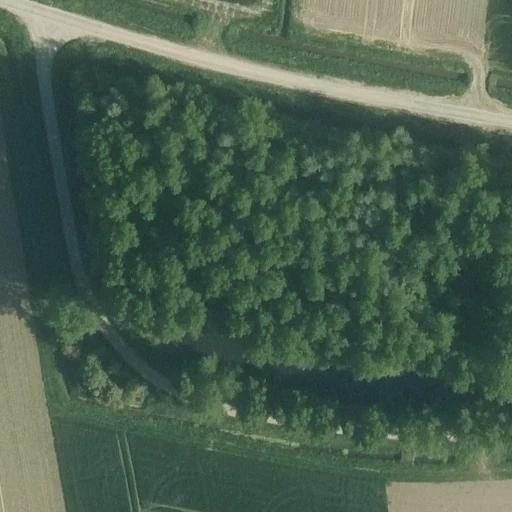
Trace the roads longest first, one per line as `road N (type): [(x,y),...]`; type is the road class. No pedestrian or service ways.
road 1 (unclassified): [(511,444),(387,443),(249,420),(186,402),(110,349),(72,254),(34,16)]
road 2 (unclassified): [(511,122),(34,16)]
